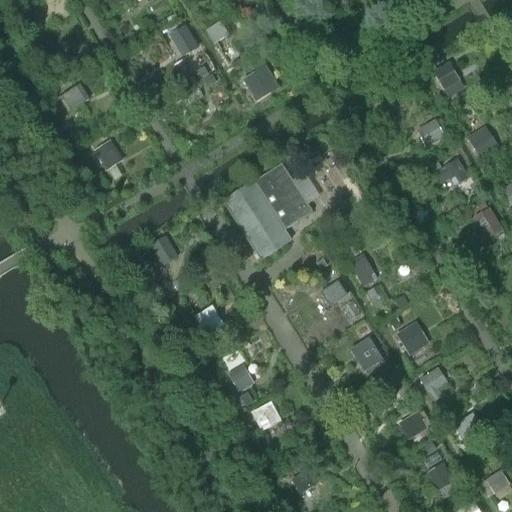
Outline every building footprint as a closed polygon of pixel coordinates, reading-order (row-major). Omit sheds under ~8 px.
[(229,37),(221,24),(206,34),(214,46),(229,37)] [(196,50),(184,30),(171,38),(183,58),(196,50)] [(460,84),(449,65),(433,75),(444,93),(460,84)] [(272,94),(261,76),(242,87),(253,105),(272,94)] [(233,106),(222,85),(207,94),(218,114),(233,106)] [(85,104),(76,89),(63,98),(71,112),(85,104)] [(445,140),(436,123),(417,134),(426,150),(445,140)] [(495,148),(483,129),(468,139),(480,158),(495,148)] [(115,162),(105,145),(90,153),(101,171),(115,162)] [(469,181),(457,163),(435,177),(441,187),(450,182),(455,191),(469,181)] [(283,233),(312,215),(294,186),(281,167),(263,179),(225,203),(261,261),(290,243),(283,233)] [(511,188),(503,194),(511,208),(511,188)] [(499,230),(487,210),(473,218),(486,238),(499,230)] [(180,260),(168,240),(150,251),(163,271),(180,260)] [(378,280),(372,270),(376,267),(367,252),(349,262),(363,288),(378,280)] [(347,296),(338,282),(320,294),(329,308),(347,296)] [(211,330),(200,314),(194,318),(204,335),(211,330)] [(381,354),(372,338),(356,347),(366,364),(381,354)] [(393,349),(401,362),(416,353),(408,340),(393,349)] [(254,383),(243,366),(229,375),(240,392),(254,383)] [(438,390),(448,384),(439,370),(421,382),(435,403),(443,397),(438,390)] [(253,415),(261,429),(276,420),(268,406),(253,415)] [(473,413),(454,426),(465,442),(484,428),(473,413)] [(429,430),(419,414),(399,426),(408,442),(429,430)] [(453,483),(442,465),(426,474),(437,492),(453,483)] [(484,478),(492,492),(506,484),(497,470),(484,478)] [(294,486),(300,496),(314,488),(308,478),(294,486)] [(477,511),(472,503),(457,511),(477,511)]
